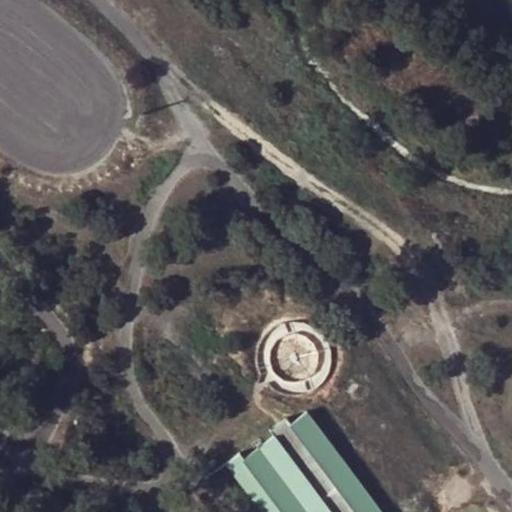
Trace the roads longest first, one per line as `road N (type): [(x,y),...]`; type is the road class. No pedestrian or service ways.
road 1 (unknown): [(101,0),(133,28),(252,205),(360,304),(439,417),(511,500)]
road 2 (unknown): [(0,139),(48,174),(74,175),(100,162),(125,119),(115,68),(28,0)]
